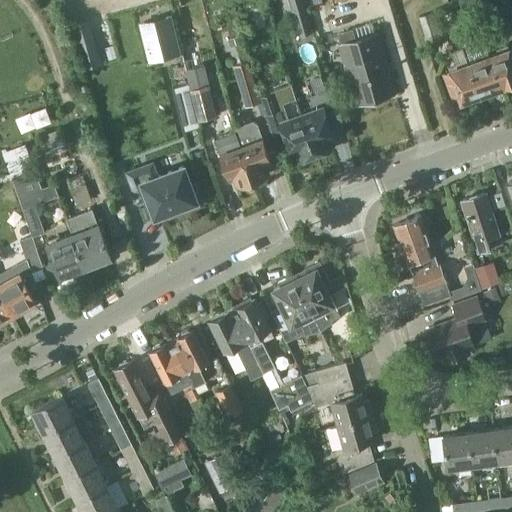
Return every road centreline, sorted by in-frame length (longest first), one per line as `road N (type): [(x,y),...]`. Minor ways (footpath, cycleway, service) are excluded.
road 1 (residential): [(0,373),(243,240),(342,198)]
road 2 (residential): [(416,389),(379,341),(342,198)]
road 3 (residential): [(342,198),(511,135)]
road 4 (residential): [(432,511),(400,425),(416,389)]
